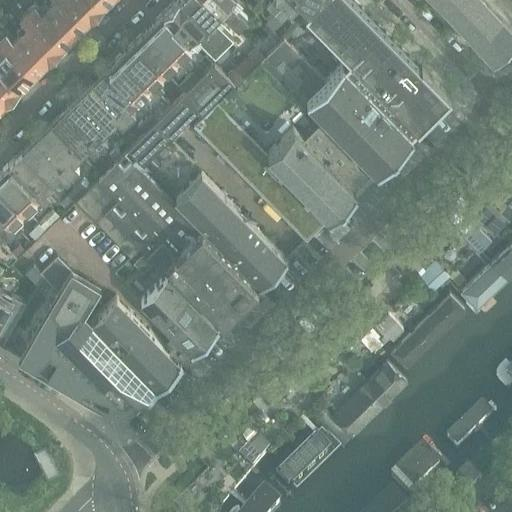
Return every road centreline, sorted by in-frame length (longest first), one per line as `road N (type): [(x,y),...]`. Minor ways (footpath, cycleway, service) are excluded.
road 1 (residential): [(503,103),(113,472)]
road 2 (residential): [(0,136),(138,0)]
road 3 (residential): [(503,103),(396,0)]
road 4 (tertiary): [(113,472),(91,443),(0,378)]
